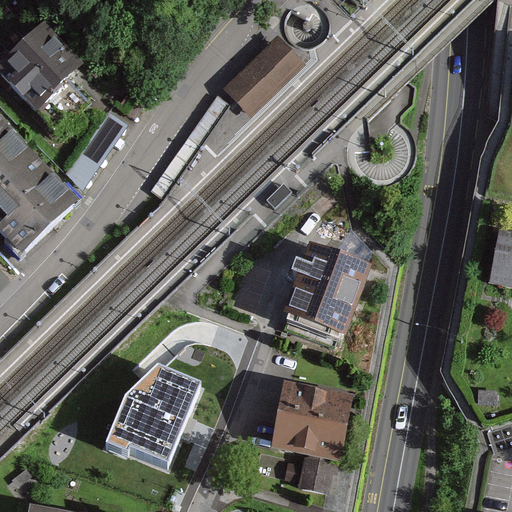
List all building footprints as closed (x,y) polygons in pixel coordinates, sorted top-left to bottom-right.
[(0,47),(3,51),(24,27),(4,9),(0,14),(0,47)] [(253,117),(305,65),(278,38),(225,90),(253,117)] [(37,41),(0,77),(0,91),(35,126),(79,83),(37,41)] [(0,253),(20,274),(76,218),(3,147),(0,149),(0,253)] [(278,208),(292,195),(284,187),(270,200),(278,208)] [(511,240),(499,238),(489,291),(511,294),(511,240)] [(343,351),(367,278),(304,258),(281,330),(343,351)] [(331,472),(337,473),(351,407),(280,393),(267,459),(305,467),(300,494),(325,500),(331,472)] [(161,458),(175,411),(118,394),(104,440),(161,458)] [(207,440),(223,401),(205,394),(189,433),(207,440)]
